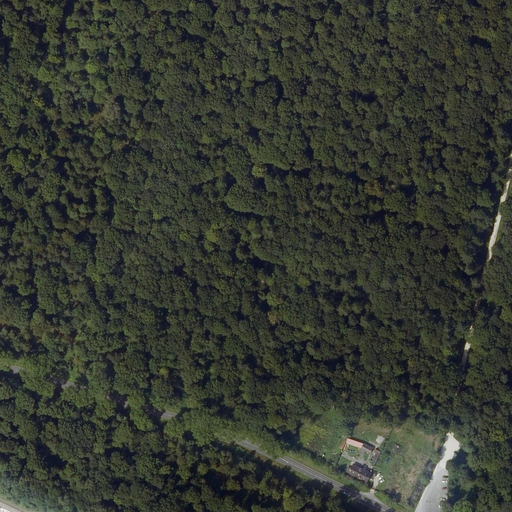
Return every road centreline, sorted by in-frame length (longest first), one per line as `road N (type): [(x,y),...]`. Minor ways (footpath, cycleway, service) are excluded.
road 1 (secondary): [(0,364),(163,412),(389,511)]
road 2 (track): [(420,511),(446,457),(511,175)]
